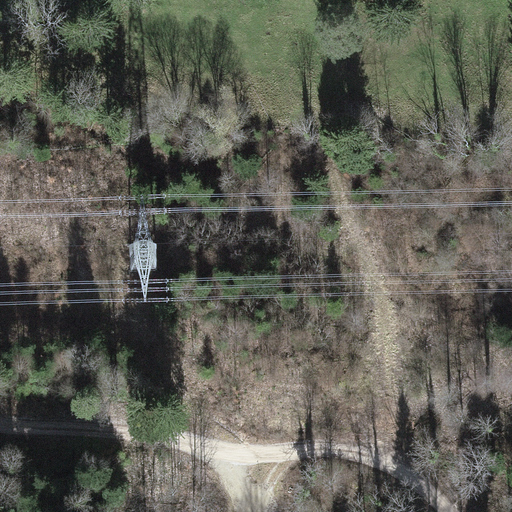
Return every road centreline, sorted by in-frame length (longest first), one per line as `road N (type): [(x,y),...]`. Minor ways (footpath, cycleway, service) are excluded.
road 1 (track): [(227,453),(363,450),(392,461),(453,511)]
road 2 (track): [(0,417),(161,432),(227,453)]
